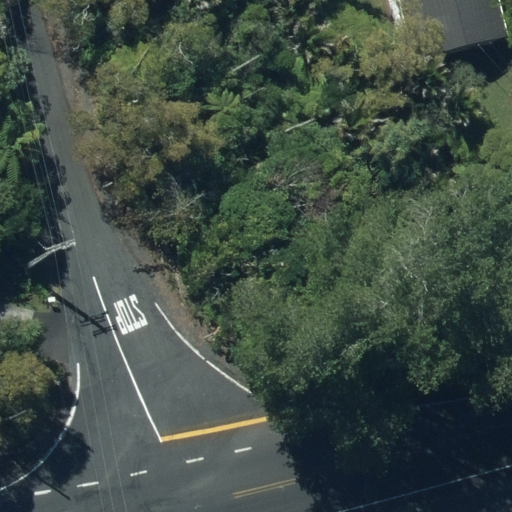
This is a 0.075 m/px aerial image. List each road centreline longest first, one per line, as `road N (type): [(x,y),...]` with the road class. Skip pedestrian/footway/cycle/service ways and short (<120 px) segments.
road 1 (residential): [(7,0),(186,507)]
road 2 (tertiary): [(511,426),(186,507)]
